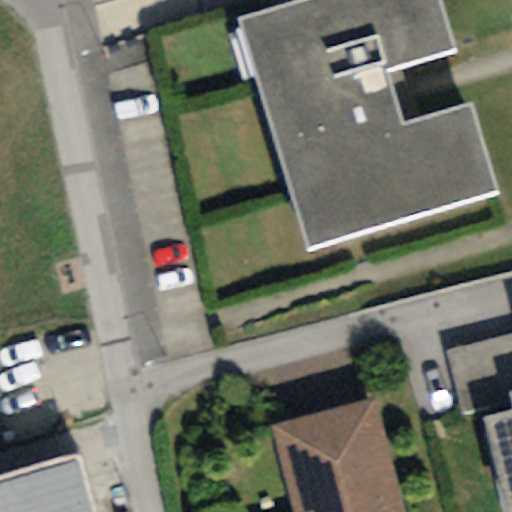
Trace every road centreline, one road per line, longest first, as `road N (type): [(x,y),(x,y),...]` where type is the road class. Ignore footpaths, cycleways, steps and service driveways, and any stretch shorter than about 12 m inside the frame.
road 1 (residential): [(143,511),(35,0)]
road 2 (unknown): [(117,389),(511,292)]
